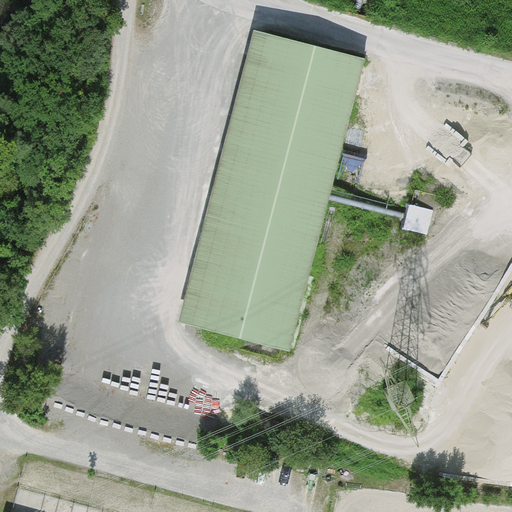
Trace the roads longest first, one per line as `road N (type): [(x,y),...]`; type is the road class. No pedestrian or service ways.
road 1 (track): [(130,0),(116,98),(77,202),(0,346)]
road 2 (unknown): [(0,411),(177,463),(284,511)]
